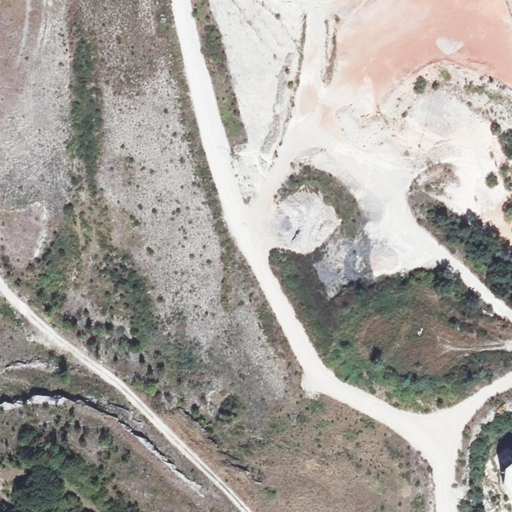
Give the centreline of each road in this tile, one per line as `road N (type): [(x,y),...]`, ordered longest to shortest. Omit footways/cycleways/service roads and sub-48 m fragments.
road 1 (track): [(437,443),(334,388),(313,367),(242,229),(181,0)]
road 2 (track): [(0,287),(128,394),(244,511)]
road 3 (track): [(511,378),(437,443),(447,511)]
